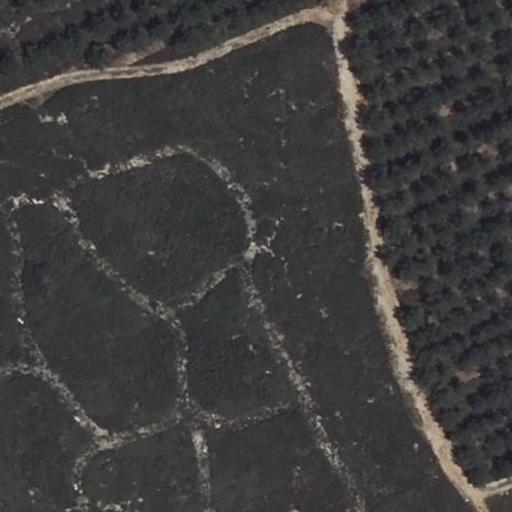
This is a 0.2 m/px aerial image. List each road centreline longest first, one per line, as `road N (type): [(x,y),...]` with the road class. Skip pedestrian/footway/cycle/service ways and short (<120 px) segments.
road 1 (track): [(326,2),(372,231),(437,449),(481,511)]
road 2 (track): [(328,0),(186,61),(73,70),(0,100)]
